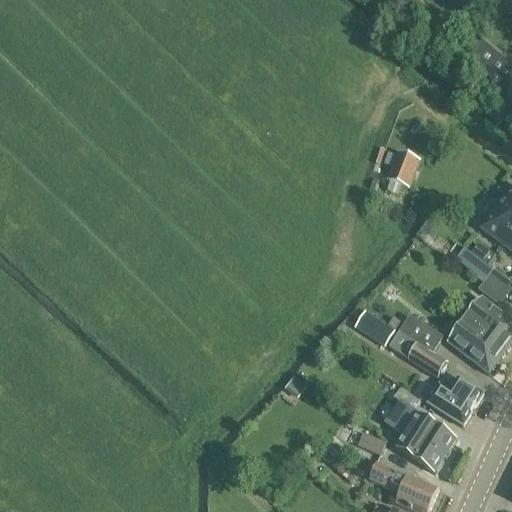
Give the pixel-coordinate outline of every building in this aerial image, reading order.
[(507,104),(511,97),(511,67),(502,59),(506,54),(485,38),(468,62),(478,70),(479,68),(498,84),(492,91),(507,104)] [(380,179),(373,196),(403,208),(420,162),(418,161),(420,154),(408,150),(406,156),(399,153),(387,182),(380,179)] [(511,192),(508,198),(506,197),(481,231),(511,254),(511,192)] [(427,223),(416,237),(428,246),(439,232),(427,223)] [(460,265),(486,284),(479,293),(500,308),(511,291),(511,286),(468,254),(460,265)] [(511,323),(483,301),(466,324),(506,355),(511,346),(511,323)] [(366,313),(355,329),(386,348),(396,332),(388,327),(366,313)] [(388,352),(399,359),(402,354),(411,360),(409,363),(437,381),(447,365),(433,356),(443,339),(410,318),(388,352)] [(393,319),(388,327),(396,332),(401,324),(393,319)] [(506,355),(466,324),(448,347),(462,357),(489,377),(506,355)] [(484,396),(459,381),(454,389),(445,383),(441,388),(440,388),(429,407),(463,429),(484,396)] [(400,390),(393,401),(401,406),(387,426),(405,438),(396,451),(435,476),(457,443),(413,415),(420,405),(400,390)] [(358,449),(381,458),(386,447),(363,437),(358,449)] [(336,460),(330,466),(342,477),(349,484),(355,478),(336,460)] [(369,484),(401,497),(397,508),(406,511),(430,511),(439,493),(377,466),(369,484)]
